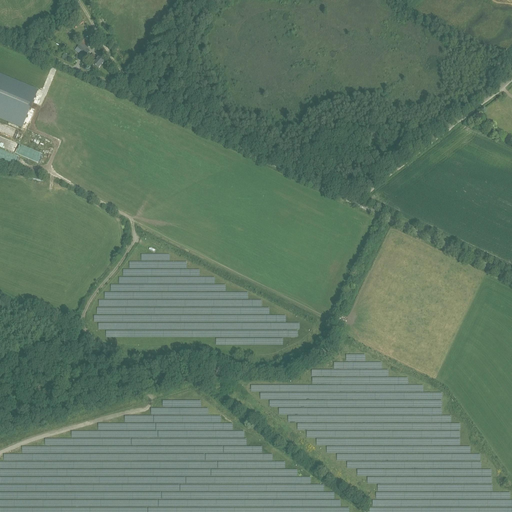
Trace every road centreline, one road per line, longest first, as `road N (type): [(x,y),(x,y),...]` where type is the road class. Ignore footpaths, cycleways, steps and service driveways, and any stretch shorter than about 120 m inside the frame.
road 1 (unclassified): [(357,202),(0,38)]
road 2 (unclassified): [(357,202),(511,80)]
road 3 (unclassified): [(511,277),(357,202)]
